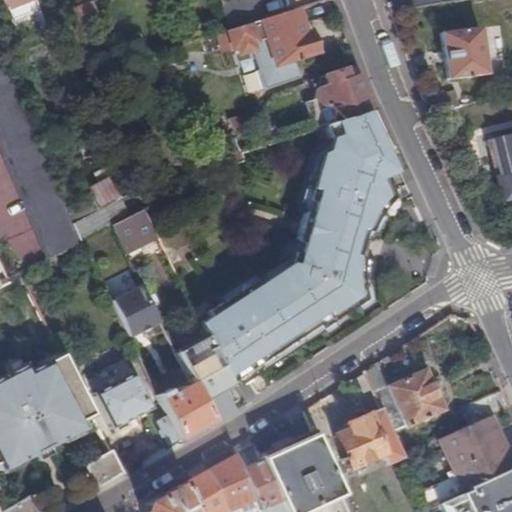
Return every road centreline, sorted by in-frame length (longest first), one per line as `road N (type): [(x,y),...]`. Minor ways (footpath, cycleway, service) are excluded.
road 1 (residential): [(477,276),(84,511)]
road 2 (residential): [(477,276),(359,0)]
